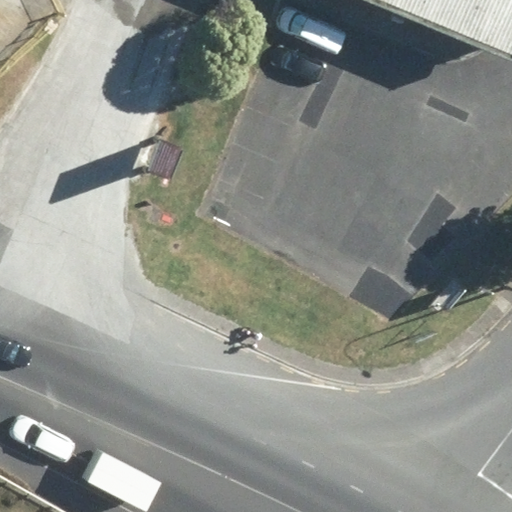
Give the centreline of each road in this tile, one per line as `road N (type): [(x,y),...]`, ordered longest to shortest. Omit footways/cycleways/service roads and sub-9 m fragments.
road 1 (primary): [(267,511),(0,380)]
road 2 (unknown): [(511,109),(440,162),(330,224)]
